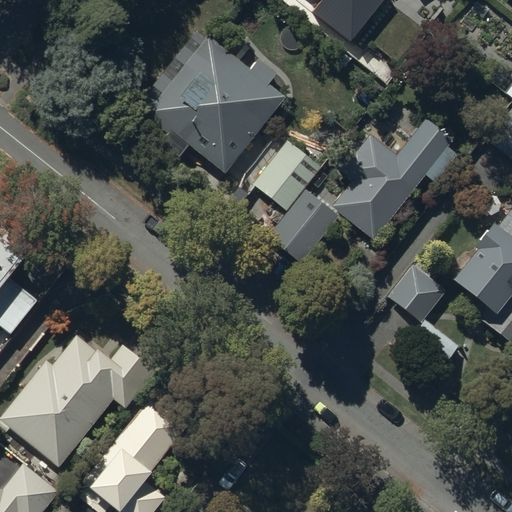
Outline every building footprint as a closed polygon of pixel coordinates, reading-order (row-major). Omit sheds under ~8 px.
[(295,0),(336,32),(338,28),(357,43),(390,0),(295,0)] [(402,0),(392,14),(406,25),(411,18),(413,16),(432,17),(439,0),(402,0)] [(511,0),(501,0),(511,8),(511,0)] [(394,26),(380,43),(408,68),(428,44),(408,28),(403,33),(394,26)] [(224,179),(283,102),(267,89),(276,78),(256,62),(247,73),(236,64),(234,67),(229,63),(231,60),(196,32),(134,110),(167,135),(158,147),(178,162),(187,151),(224,179)] [(511,109),(486,143),(511,163),(511,109)] [(331,211),(372,244),(421,184),(427,189),(431,184),(433,186),(459,153),(424,124),(422,127),(414,120),(384,156),(365,140),(338,174),(352,185),(331,211)] [(321,171),(286,143),(251,187),(286,215),(266,240),(300,268),(338,221),(304,193),(321,171)] [(511,351),(511,213),(511,212),(494,235),(490,232),(471,257),(473,259),(450,290),(493,323),(486,332),(511,351)] [(0,330),(8,337),(35,305),(6,281),(18,266),(1,252),(12,239),(0,229),(0,330)] [(412,267),(386,299),(418,325),(444,292),(412,267)] [(0,419),(0,423),(58,471),(127,385),(114,374),(116,371),(74,338),(51,369),(44,363),(0,419)] [(87,495),(107,511),(156,511),(164,503),(143,486),(148,480),(118,456),(87,495)] [(0,511),(43,511),(58,493),(23,466),(2,494),(0,494),(0,511)]
